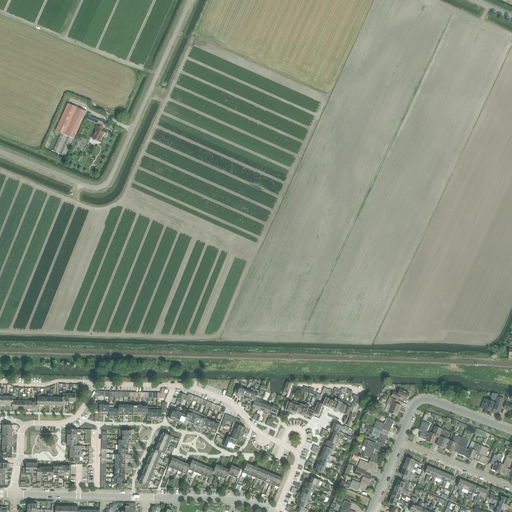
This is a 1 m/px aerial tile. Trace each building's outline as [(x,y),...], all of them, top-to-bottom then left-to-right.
[(68,104),(56,131),(61,133),(73,138),(74,139),(86,112),(68,104)] [(104,133),(101,132),(103,128),(99,126),(97,126),(95,130),(96,130),(92,139),(96,141),(96,140),(100,142),(104,133)] [(61,133),(53,152),(65,157),(73,138),(61,133)] [(243,398),(246,389),(242,387),(243,385),(241,385),(240,387),(239,390),(236,389),(234,394),(237,395),(236,396),(239,398),(240,396),(243,398)] [(245,400),(248,401),(253,388),(252,388),(250,391),(246,389),(243,398),(246,399),(245,400)] [(248,401),(251,402),(250,403),(253,405),(256,399),(259,391),(255,390),(256,389),(253,388),(248,401)] [(399,400),(400,396),(406,399),(409,393),(400,389),(398,394),(394,392),(392,397),(399,400)] [(323,405),(328,407),(331,399),(326,397),(323,405)] [(261,398),(260,400),(256,399),(253,405),(252,407),(253,407),(255,408),(255,410),(258,411),(262,399),(261,398)] [(328,407),(330,408),(331,407),(333,408),(334,408),(337,401),(338,399),(335,398),(334,401),(331,399),(328,407)] [(396,403),(397,401),(389,398),(387,404),(388,404),(385,411),(397,415),(399,409),(400,409),(401,406),(396,403)] [(494,402),(484,398),(480,407),(496,413),(501,402),(495,400),(494,402)] [(264,400),(262,399),(258,411),(261,412),(261,410),(264,411),(267,403),(263,402),(264,400)] [(339,410),(340,411),(340,412),(343,414),(347,406),(347,405),(348,402),(343,400),(342,402),(339,410)] [(292,403),(288,402),(285,410),(286,411),(286,410),(290,411),(293,404),(294,401),(293,401),(292,403)] [(300,404),(294,401),(293,404),(290,411),(296,414),(297,411),(299,406),(300,404)] [(302,413),(301,415),(305,416),(308,409),(309,407),(309,406),(310,404),(310,403),(309,403),(309,402),(308,402),(307,402),(306,403),(305,405),(305,406),(302,413)] [(97,403),(97,411),(100,411),(100,415),(105,415),(105,405),(99,405),(99,403),(97,403)] [(162,411),(159,411),(159,407),(158,407),(157,420),(162,420),(162,413),(165,413),(165,411),(166,411),(166,403),(162,403),(162,411)] [(266,414),(269,416),(274,404),(273,404),(272,405),(267,403),(264,411),(267,413),(266,414)] [(318,403),(315,409),(313,414),(318,416),(323,405),(318,403)] [(510,411),(508,417),(511,418),(511,405),(506,403),(503,409),(510,411)] [(277,405),(274,404),(269,416),(272,417),(273,415),(276,416),(279,408),(276,407),(277,405)] [(297,411),(302,413),(305,406),(300,404),(299,406),(297,411)] [(348,416),(349,413),(352,406),(353,405),(351,404),(350,407),(347,406),(343,414),(348,415),(348,416)] [(174,408),(170,419),(174,421),(179,409),(180,408),(178,407),(177,409),(174,408)] [(312,417),(313,414),(315,409),(312,408),(311,410),(308,409),(305,416),(308,417),(308,416),(312,417)] [(174,421),(179,423),(183,414),(180,412),(181,410),(179,409),(174,421)] [(185,421),(189,423),(194,411),(189,409),(188,411),(187,415),(185,421)] [(189,423),(194,424),(198,413),(194,411),(189,423)] [(198,413),(194,424),(198,426),(203,415),(198,413)] [(351,413),(349,413),(348,416),(348,415),(346,419),(345,418),(343,423),(344,423),(350,426),(352,421),(351,420),(353,414),(351,413)] [(183,425),(185,421),(187,415),(183,414),(179,423),(183,425)] [(198,426),(203,428),(206,419),(207,416),(203,415),(198,426)] [(385,424),(377,420),(374,428),(382,431),(383,429),(390,431),(394,420),(387,417),(385,424)] [(211,420),(206,419),(203,428),(207,430),(211,420)] [(232,428),(244,433),(246,428),(239,425),(241,420),(238,419),(236,424),(234,423),(232,428)] [(207,430),(211,432),(215,422),(211,420),(207,430)] [(216,420),(215,422),(211,432),(216,433),(221,422),(216,420)] [(422,431),(419,438),(426,441),(429,433),(426,432),(430,424),(422,421),(419,430),(422,431)] [(343,433),(340,432),(341,429),(343,430),(344,427),(342,426),(343,426),(333,422),(332,426),(333,426),(332,429),(343,433)] [(426,441),(433,443),(436,437),(439,438),(442,429),(435,427),(432,433),(429,432),(429,433),(426,441)] [(230,432),(242,437),(244,433),(232,428),(230,432)] [(378,438),(377,441),(385,444),(388,437),(381,434),(382,431),(374,428),(371,435),(378,438)] [(334,433),(333,436),(341,439),(342,440),(345,434),(343,433),(332,429),(331,431),(331,432),(332,432),(333,433),(334,433)] [(438,446),(446,449),(449,441),(449,440),(449,439),(447,438),(449,432),(442,429),(439,438),(436,445),(438,446)] [(160,439),(165,441),(169,443),(172,437),(172,436),(168,434),(163,432),(160,439)] [(237,441),(240,442),(242,437),(230,432),(228,437),(229,437),(231,438),(237,440),(237,441)] [(446,449),(449,450),(449,451),(452,453),(453,450),(455,445),(458,446),(462,438),(454,435),(452,441),(449,440),(449,441),(446,449)] [(327,440),(327,441),(338,445),(340,446),(340,444),(339,444),(341,439),(333,436),(331,439),(330,438),(329,441),(327,440)] [(226,441),(235,445),(237,441),(237,440),(231,438),(229,437),(228,437),(226,441)] [(461,447),(458,454),(465,457),(468,450),(466,449),(469,441),(462,438),(458,446),(461,447)] [(167,448),(169,443),(165,441),(160,439),(159,443),(157,443),(156,443),(167,448)] [(363,446),(365,447),(365,448),(374,451),(375,448),(382,451),(385,444),(377,441),(376,444),(368,440),(368,441),(366,439),(363,446)] [(234,449),(235,445),(226,441),(224,446),(234,449)] [(325,443),(324,446),(335,450),(335,449),(334,448),(335,444),(338,445),(327,441),(326,443),(325,443)] [(157,451),(160,452),(165,454),(167,448),(156,443),(156,444),(157,444),(158,445),(157,446),(156,450),(157,451)] [(469,448),(468,450),(465,457),(469,458),(469,459),(469,460),(471,461),(473,460),(473,459),(475,453),(478,454),(482,446),(474,443),(472,449),(469,448)] [(324,449),(323,452),(331,455),(332,451),(334,452),(335,450),(324,446),(322,449),(324,449)] [(373,454),(374,451),(365,448),(365,447),(363,446),(362,449),(364,452),(362,455),(370,458),(369,461),(377,463),(380,456),(373,454)] [(486,457),(489,449),(482,446),(478,454),(481,455),(478,462),(485,465),(488,458),(486,457)] [(165,454),(160,452),(157,451),(156,450),(153,449),(151,453),(150,453),(149,453),(149,454),(155,457),(160,458),(162,453),(165,454)] [(492,470),(500,473),(503,467),(502,467),(499,465),(503,455),(502,455),(503,453),(499,451),(498,453),(498,454),(497,456),(494,454),(490,463),(494,465),(492,470)] [(320,454),(319,457),(330,462),(331,461),(329,460),(331,455),(323,452),(321,455),(320,454)] [(157,464),(160,458),(149,454),(149,455),(150,456),(148,460),(157,464)] [(319,461),(318,464),(326,467),(328,463),(329,464),(330,462),(319,457),(318,461),(319,461)] [(503,467),(500,473),(508,477),(511,470),(507,468),(511,459),(506,457),(502,467),(503,467)] [(173,469),(177,460),(172,458),(168,467),(169,468),(172,469),(173,469)] [(407,458),(405,463),(414,467),(415,467),(416,464),(419,465),(420,463),(407,458)] [(144,465),(150,468),(155,470),(157,464),(148,460),(146,465),(145,464),(144,465)] [(177,471),(181,462),(177,460),(173,469),(174,470),(177,471)] [(374,471),(377,463),(369,461),(368,463),(360,460),(357,467),(366,471),(367,468),(374,471)] [(188,470),(189,470),(192,471),(193,472),(197,462),(192,461),(190,466),(188,470)] [(186,464),(181,462),(177,471),(181,473),(182,473),(186,464)] [(193,472),(194,472),(197,474),(201,464),(197,462),(193,472)] [(32,473),(32,463),(27,463),(26,468),(23,468),(23,475),(26,475),(32,475),(32,473)] [(415,467),(414,467),(405,463),(403,469),(412,473),(412,472),(413,469),(417,471),(418,468),(415,467)] [(183,473),(186,475),(189,470),(188,470),(190,466),(186,464),(182,473),(183,473)] [(206,466),(201,464),(197,474),(201,475),(202,475),(206,466)] [(247,464),(243,473),(247,475),(248,475),(252,465),(247,464)] [(315,466),(314,469),(324,473),(325,474),(326,472),(324,471),(326,467),(318,464),(317,466),(315,466)] [(144,472),(148,474),(153,475),(155,470),(150,468),(144,465),(144,466),(144,467),(145,467),(144,472)] [(217,465),(216,465),(214,470),(213,474),(217,476),(221,467),(217,465)] [(252,477),(256,467),(252,465),(248,475),(249,476),(252,477)] [(202,475),(203,476),(206,477),(210,468),(206,466),(202,475)] [(230,470),(228,475),(231,476),(232,477),(236,467),(232,466),(230,470)] [(428,466),(425,473),(428,474),(425,480),(428,481),(430,475),(433,468),(428,466)] [(222,478),(225,469),(221,467),(217,476),(220,477),(222,478)] [(233,477),(237,479),(241,469),(236,467),(232,477),(233,477)] [(257,479),(260,469),(256,467),(252,477),(256,478),(257,479)] [(362,478),(361,480),(368,483),(371,476),(365,473),(366,471),(357,467),(354,475),(362,478)] [(213,474),(214,470),(210,468),(206,477),(210,479),(211,479),(213,474)] [(435,480),(436,478),(439,471),(433,468),(430,475),(433,477),(431,482),(433,484),(435,480)] [(222,478),(223,478),(226,480),(228,475),(230,470),(225,469),(222,478)] [(257,479),(258,479),(261,481),(265,471),(260,469),(257,479)] [(408,477),(409,474),(415,476),(416,474),(412,472),(412,473),(403,469),(400,474),(404,476),(403,479),(408,481),(409,478),(408,477)] [(265,471),(261,481),(264,482),(265,482),(269,473),(265,471)] [(444,473),(439,471),(436,478),(435,480),(438,481),(440,482),(441,480),(444,473)] [(139,477),(146,479),(150,481),(153,475),(148,474),(144,472),(142,476),(140,476),(139,477)] [(266,483),(270,484),(274,475),(269,473),(265,482),(266,483)] [(444,488),(447,482),(450,475),(444,473),(441,480),(444,481),(442,487),(444,488)] [(278,476),(274,475),(270,484),(273,486),(274,486),(278,476)] [(450,490),(455,477),(450,475),(447,482),(450,483),(447,489),(450,490)] [(279,488),(283,478),(278,476),(274,486),(275,486),(279,488)] [(148,487),(150,481),(146,479),(139,477),(140,478),(141,479),(139,483),(148,487)] [(320,480),(312,477),(311,480),(310,480),(309,482),(314,485),(317,487),(320,487),(320,486),(318,485),(320,480)] [(398,480),(396,486),(403,489),(404,486),(408,487),(410,482),(408,481),(403,479),(401,482),(398,480)] [(463,489),(462,489),(465,482),(463,481),(463,480),(463,479),(462,479),(461,479),(461,480),(460,479),(457,486),(457,488),(460,490),(458,493),(459,494),(460,495),(463,489)] [(359,488),(366,490),(368,483),(361,480),(360,483),(352,480),(351,482),(348,481),(347,486),(358,490),(359,488)] [(304,484),(302,487),(313,491),(314,490),(312,489),(314,485),(309,482),(306,482),(305,485),(304,484)] [(463,489),(468,491),(471,484),(465,482),(462,489),(463,489)] [(468,491),(473,493),(476,486),(471,484),(468,491)] [(396,486),(393,491),(400,494),(402,491),(408,494),(409,491),(403,489),(396,486)] [(482,488),(476,486),(473,493),(476,494),(475,497),(478,498),(479,495),(482,488)] [(302,493),(311,497),(313,491),(302,487),(301,490),(303,491),(302,493)] [(485,498),(488,491),(482,488),(479,495),(485,498)] [(393,491),(391,497),(398,500),(400,494),(393,491)] [(489,498),(493,499),(506,505),(508,499),(502,497),(501,499),(494,497),(495,494),(491,492),(489,498)] [(296,498),(298,498),(309,503),(310,503),(311,502),(308,501),(310,496),(302,493),(300,496),(299,496),(298,495),(297,496),(296,498)] [(402,508),(405,509),(408,504),(398,500),(391,497),(389,502),(389,503),(389,504),(391,505),(391,504),(392,504),(396,505),(397,502),(403,505),(402,508)] [(308,504),(309,503),(298,498),(296,502),(298,502),(297,505),(300,507),(300,506),(305,508),(307,504),(308,504)] [(414,498),(413,501),(412,504),(409,511),(411,511),(414,511),(417,506),(414,505),(417,499),(414,498)] [(495,503),(494,506),(504,510),(506,505),(493,499),(492,502),(495,503)] [(341,510),(346,511),(352,511),(349,510),(352,503),(344,500),(344,501),(343,503),(341,510)] [(414,511),(421,511),(423,509),(423,508),(420,507),(423,501),(420,500),(417,506),(414,511)] [(27,509),(37,509),(37,504),(37,501),(30,501),(29,504),(26,503),(26,506),(27,506),(27,509)] [(423,508),(423,509),(421,511),(427,511),(428,511),(429,508),(430,508),(427,506),(428,503),(425,502),(425,504),(423,508)] [(125,511),(135,511),(136,504),(126,503),(125,511)]
